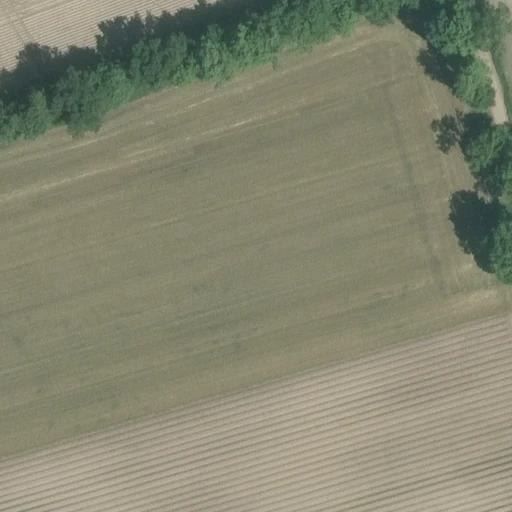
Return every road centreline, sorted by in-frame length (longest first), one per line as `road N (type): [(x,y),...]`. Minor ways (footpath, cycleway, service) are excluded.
road 1 (track): [(323,0),(0,120)]
road 2 (track): [(464,0),(511,160)]
